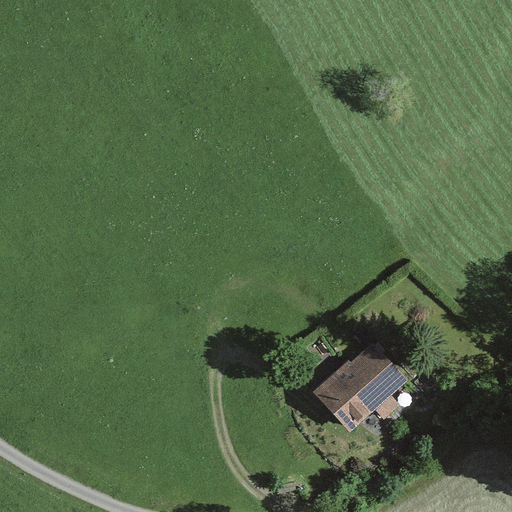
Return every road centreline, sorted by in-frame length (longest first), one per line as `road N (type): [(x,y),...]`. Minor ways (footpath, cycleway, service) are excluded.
road 1 (track): [(291,511),(250,484),(223,438),(222,359),(243,355),(329,428)]
road 2 (unclassified): [(0,449),(129,511)]
